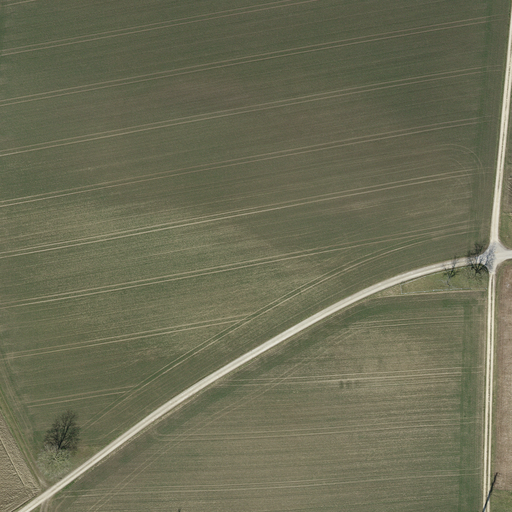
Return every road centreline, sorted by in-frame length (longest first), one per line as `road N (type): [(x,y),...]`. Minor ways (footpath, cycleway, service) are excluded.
road 1 (track): [(19,511),(195,387),(281,337),(417,273),(492,255)]
road 2 (track): [(485,511),(492,255)]
road 3 (track): [(492,255),(511,57)]
